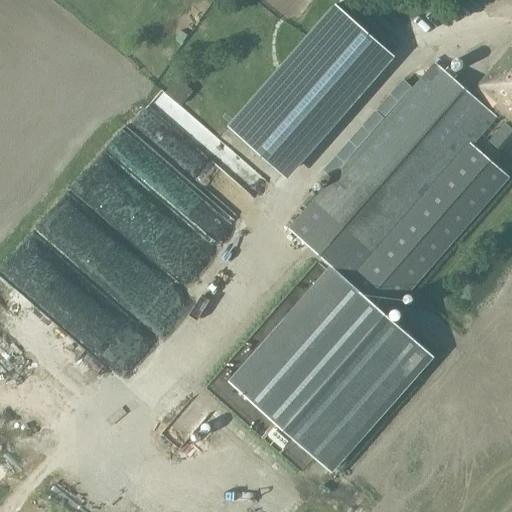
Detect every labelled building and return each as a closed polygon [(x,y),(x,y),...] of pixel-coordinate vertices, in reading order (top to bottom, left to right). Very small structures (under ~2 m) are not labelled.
[(390,54),(365,32),(335,5),(225,130),(279,178),(390,54)] [(386,6),(379,16),(409,38),(422,21),(413,14),(407,22),(386,6)] [(511,47),(471,94),(496,116),(500,111),(505,116),(511,121),(511,47)] [(342,277),(240,393),(330,472),(432,356),(390,319),(511,180),(511,179),(508,176),(473,146),(498,117),(496,116),(471,94),(436,63),(290,230),(331,267),(342,277)] [(166,90),(184,105),(196,91),(178,75),(166,90)] [(491,140),(502,148),(511,135),(511,125),(505,121),(491,140)] [(296,282),(229,354),(244,368),(306,302),(298,294),(303,288),(296,282)] [(44,341),(44,318),(34,318),(35,341),(44,341)] [(184,399),(170,421),(190,433),(203,411),(184,399)]
